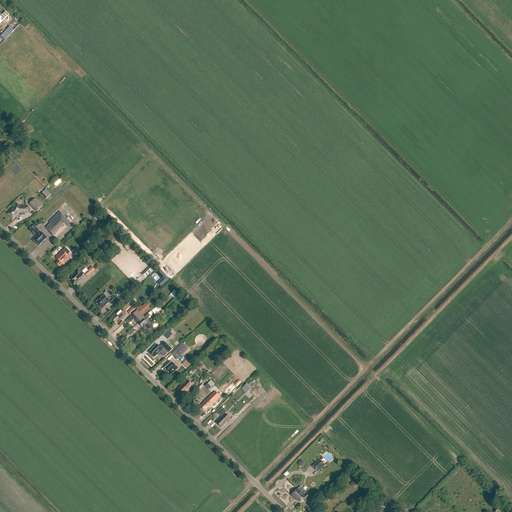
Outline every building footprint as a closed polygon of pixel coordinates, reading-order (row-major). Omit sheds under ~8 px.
[(51,195),(46,189),(40,194),(45,200),(51,195)] [(37,213),(43,207),(35,199),(30,204),(37,213)] [(28,213),(28,208),(15,207),(7,214),(12,219),(17,215),(17,216),(20,213),(28,213)] [(55,238),(66,227),(67,227),(60,221),(53,228),(49,224),(46,228),(55,238)] [(30,231),(35,236),(36,235),(37,236),(33,240),(39,246),(47,238),(41,232),(41,233),(34,226),(30,231)] [(110,247),(121,237),(114,230),(107,236),(108,236),(104,240),(110,247)] [(73,254),(75,257),(81,252),(78,248),(76,249),(77,251),(73,254)] [(61,267),(69,259),(66,257),(67,255),(63,251),(56,258),(59,261),(56,264),(59,267),(60,266),(61,267)] [(83,275),(85,274),(88,271),(86,269),(83,266),(71,277),(72,278),(71,279),(74,283),(77,280),(78,280),(83,275)] [(88,278),(95,271),(92,267),(88,271),(85,274),(88,278)] [(145,274),(144,273),(142,275),(145,278),(153,271),(150,269),(145,274)] [(96,302),(95,303),(102,310),(109,302),(112,305),(118,299),(115,296),(112,299),(109,296),(107,298),(104,295),(99,300),(98,300),(96,302)] [(113,318),(112,320),(115,323),(119,319),(120,320),(126,314),(124,312),(125,311),(131,305),(127,301),(121,308),(121,309),(112,317),(113,318)] [(155,309),(158,306),(159,306),(156,303),(154,305),(154,304),(152,306),(148,302),(138,311),(132,317),(138,324),(144,318),(142,316),(149,309),(152,312),(155,309)] [(131,315),(136,310),(133,306),(128,312),(131,315)] [(142,328),(149,322),(147,320),(151,317),(148,314),(144,318),(138,324),(142,328)] [(149,322),(142,328),(143,328),(150,336),(156,331),(153,327),(157,324),(154,321),(151,324),(149,322)] [(169,329),(164,334),(168,339),(173,334),(169,329)] [(154,358),(160,353),(164,357),(168,353),(169,353),(172,350),(165,343),(160,348),(157,345),(154,348),(154,349),(150,353),(154,358)] [(177,350),(172,355),(177,360),(182,355),(177,350)] [(177,368),(172,362),(164,369),(169,374),(172,372),(172,373),(177,368)] [(187,380),(178,389),(185,395),(193,387),(187,380)] [(215,392),(201,405),(202,406),(201,407),(204,410),(205,409),(206,410),(220,397),(215,392)] [(227,423),(231,420),(225,414),(226,412),(224,410),(219,415),(222,418),(217,423),(221,428),(227,422),(227,423)] [(317,472),(318,471),(325,465),(320,460),(312,467),(317,472)] [(295,498),(300,503),(303,499),(306,502),(311,497),(307,493),(304,496),(297,489),(297,490),(296,489),(295,489),(293,490),(294,492),(291,495),(295,499),(295,498)]
